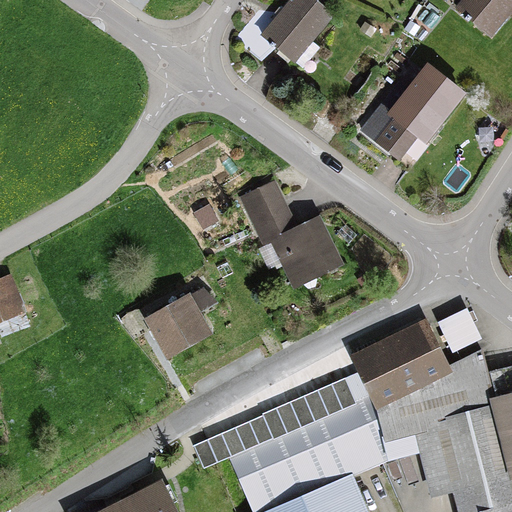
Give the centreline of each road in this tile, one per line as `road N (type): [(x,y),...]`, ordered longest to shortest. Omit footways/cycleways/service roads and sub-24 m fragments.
road 1 (residential): [(62,511),(452,264)]
road 2 (unclassified): [(452,264),(184,67)]
road 3 (residential): [(184,67),(108,179),(0,247)]
road 4 (unclassified): [(184,67),(84,0)]
